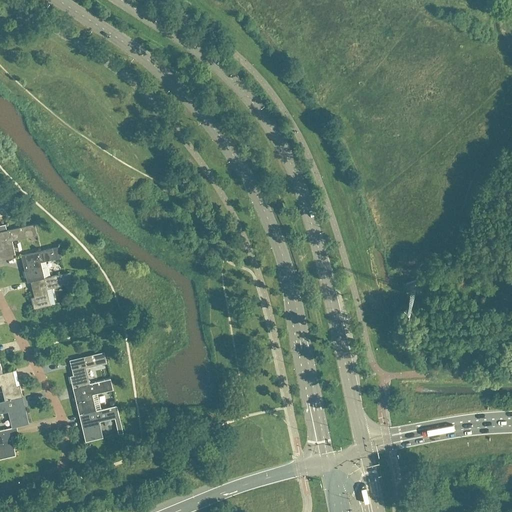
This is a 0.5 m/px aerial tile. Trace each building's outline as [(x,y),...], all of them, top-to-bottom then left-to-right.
[(37,235),(34,224),(10,229),(0,231),(0,260),(16,257),(16,256),(15,257),(12,240),(36,235),(37,235)] [(24,271),(27,283),(31,282),(44,279),(44,278),(40,262),(60,258),(61,258),(58,246),(40,251),(24,255),(28,270),(24,271)] [(31,282),(34,297),(30,298),(33,310),(51,305),(50,305),(47,289),(71,284),(72,284),(69,272),(64,273),(44,278),(44,279),(31,282)] [(106,364),(104,352),(69,360),(69,361),(70,361),(71,366),(73,376),(69,377),(72,388),(76,388),(76,387),(89,384),(85,368),(106,363),(106,364)] [(13,371),(2,373),(0,373),(0,385),(1,386),(5,401),(19,398),(22,398),(19,386),(16,386),(13,371)] [(110,379),(89,384),(76,387),(76,388),(79,402),(76,403),(79,415),(82,414),(95,411),(92,395),(112,390),(113,390),(110,379)] [(26,413),(23,413),(19,398),(5,401),(0,402),(0,414),(8,412),(11,429),(29,424),(26,413)] [(119,417),(116,406),(110,407),(95,411),(82,414),(86,429),(82,430),(85,442),(102,438),(98,422),(118,417),(119,417)] [(10,446),(6,429),(0,430),(0,459),(15,456),(12,445),(10,446)]
